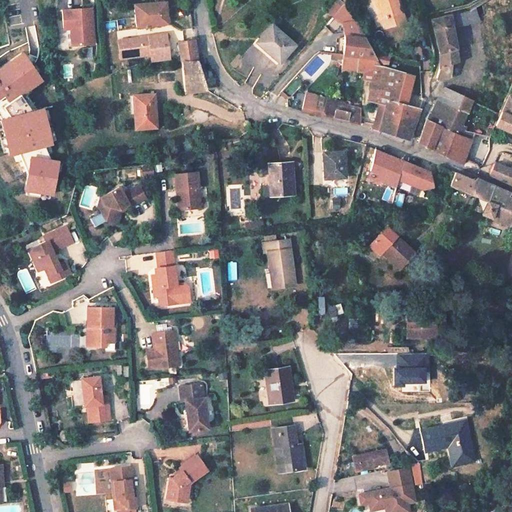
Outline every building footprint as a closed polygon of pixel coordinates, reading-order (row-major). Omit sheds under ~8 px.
[(163,0),(158,0),(159,1),(135,3),(136,16),(165,13),(163,0)] [(372,0),(379,20),(380,20),(383,29),(403,23),(400,13),(398,14),(394,0),(372,0)] [(93,9),(63,11),(64,29),(67,29),(75,29),(76,46),(95,45),(93,9)] [(469,11),(464,12),(467,25),(476,23),(469,11)] [(464,12),(455,14),(458,27),(467,25),(464,12)] [(137,26),(168,24),(168,13),(165,13),(136,16),(136,17),(137,26)] [(455,14),(448,15),(450,29),(458,27),(455,14)] [(439,79),(448,81),(449,64),(456,62),(448,15),(429,20),(437,54),(437,60),(437,67),(433,78),(439,79)] [(342,35),(341,54),(356,56),(372,58),(353,24),(338,25),(342,35)] [(270,56),(278,64),(294,46),(270,26),(256,42),(271,55),(270,56)] [(75,29),(67,29),(69,50),(76,49),(76,46),(75,29)] [(167,33),(125,39),(127,57),(151,54),(152,62),(170,59),(167,33)] [(127,57),(125,39),(118,40),(120,58),(127,57)] [(181,61),(183,91),(205,88),(197,61),(195,44),(194,40),(178,41),(181,61)] [(511,42),(505,41),(497,81),(510,87),(511,83),(511,42)] [(262,57),(251,47),(234,65),(245,75),(262,57)] [(356,56),(341,54),(342,72),(356,74),(356,56)] [(372,58),(356,56),(356,74),(373,76),(373,71),(378,69),(372,58)] [(29,63),(4,69),(7,82),(11,82),(16,103),(27,101),(37,99),(29,63)] [(373,76),(371,93),(381,95),(386,79),(380,68),(378,69),(373,71),(373,76)] [(404,106),(411,78),(380,68),(386,79),(381,95),(380,100),(404,106)] [(13,104),(16,103),(11,82),(7,82),(13,104)] [(472,100),(448,91),(439,89),(430,109),(447,115),(450,108),(465,113),(467,114),(472,100)] [(153,92),(131,94),(133,128),(154,126),(153,92)] [(323,117),(355,125),(358,126),(359,123),(359,110),(346,107),(347,102),(313,94),(309,113),(318,116),(323,117)] [(511,96),(507,95),(493,125),(511,133),(511,96)] [(300,108),(301,100),(292,99),(291,107),(300,108)] [(386,108),(382,125),(375,123),(373,130),(408,141),(418,110),(404,106),(380,100),(379,106),(380,106),(386,108)] [(27,101),(16,103),(17,111),(29,108),(27,101)] [(382,125),(386,108),(380,106),(375,123),(382,125)] [(462,131),(463,127),(459,126),(465,113),(450,108),(447,115),(430,109),(425,121),(454,132),(457,135),(460,136),(462,131)] [(449,158),(462,164),(471,133),(462,131),(460,136),(457,135),(454,132),(425,121),(424,124),(418,144),(449,158)] [(326,180),(343,179),(342,154),(323,154),(323,163),(322,163),(323,175),(326,175),(326,180)] [(150,163),(141,166),(142,174),(151,172),(150,163)] [(511,170),(494,163),(488,175),(503,181),(503,182),(511,186),(511,170)] [(292,164),(268,165),(270,197),(293,196),(292,164)] [(181,189),(183,208),(202,206),(198,170),(175,173),(177,189),(181,189)] [(484,212),(503,219),(507,209),(511,211),(511,194),(491,186),(475,179),(457,172),(451,188),(487,202),(484,212)] [(130,205),(146,197),(139,184),(124,192),(120,186),(102,195),(106,204),(105,212),(103,213),(93,218),(97,226),(108,221),(120,224),(123,211),(121,207),(129,203),(130,205)] [(105,212),(106,204),(102,195),(98,205),(103,213),(105,212)] [(331,197),(331,208),(338,208),(339,197),(331,197)] [(261,218),(243,221),(244,230),(262,227),(261,218)] [(57,262),(52,250),(72,242),(65,224),(43,234),(45,240),(31,246),(41,267),(43,266),(47,275),(52,273),(55,278),(65,274),(62,267),(66,265),(64,259),(57,262)] [(412,255),(383,229),(367,247),(378,256),(382,253),(400,268),(412,255)] [(267,256),(272,290),(294,288),(288,242),(262,245),(263,256),(267,256)] [(28,247),(37,269),(41,267),(31,246),(28,247)] [(207,258),(218,257),(217,248),(207,249),(207,258)] [(171,250),(155,252),(158,271),(155,275),(152,275),(153,287),(157,286),(159,305),(179,302),(178,296),(189,294),(187,286),(183,283),(176,284),(171,250)] [(90,325),(89,346),(103,346),(103,341),(112,341),(112,325),(111,325),(111,305),(87,305),(86,325),(90,325)] [(422,310),(409,310),(410,323),(417,323),(418,330),(410,330),(410,342),(440,341),(440,338),(440,331),(448,331),(447,319),(427,319),(427,305),(422,305),(422,310)] [(150,367),(180,363),(175,328),(157,331),(159,348),(155,349),(154,347),(147,348),(150,367)] [(112,341),(103,341),(103,346),(103,349),(112,349),(112,341)] [(286,369),(264,372),(268,406),(291,403),(286,369)] [(81,379),(85,406),(87,405),(89,421),(110,418),(107,396),(102,396),(99,376),(81,379)] [(185,397),(188,427),(208,425),(205,395),(203,395),(201,382),(179,384),(181,398),(185,397)] [(453,468),(473,464),(463,426),(450,429),(451,433),(445,434),(444,430),(420,436),(425,456),(449,450),(453,468)] [(273,451),(277,476),(290,474),(303,472),(300,446),(295,447),(292,429),(271,432),(273,451)] [(383,445),(349,454),(352,466),(386,458),(383,445)] [(181,472),(171,479),(169,479),(166,501),(182,503),(185,490),(188,491),(189,484),(208,471),(197,456),(179,469),(181,472)] [(112,480),(114,498),(113,498),(114,509),(135,507),(130,465),(109,467),(111,480),(112,480)] [(95,474),(97,493),(110,492),(109,472),(95,474)] [(410,476),(388,480),(391,496),(359,502),(361,511),(369,510),(369,511),(408,511),(407,505),(415,504),(410,476)] [(62,491),(70,491),(68,480),(60,481),(62,491)]
